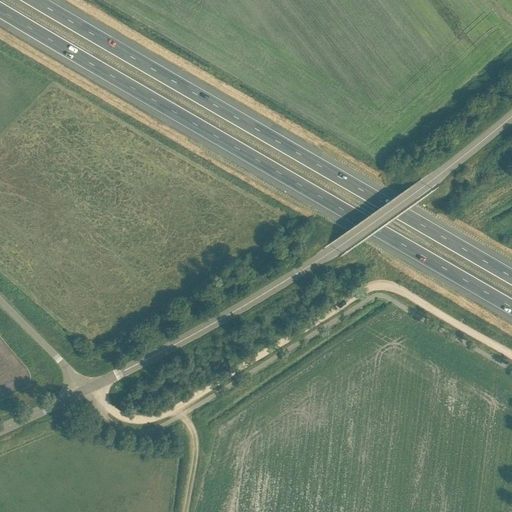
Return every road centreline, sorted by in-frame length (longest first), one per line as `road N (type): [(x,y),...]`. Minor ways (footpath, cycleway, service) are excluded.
road 1 (motorway): [(0,9),(511,307)]
road 2 (motorway): [(511,278),(34,0)]
road 3 (unclassified): [(88,389),(338,253),(511,119)]
road 4 (track): [(511,354),(382,285),(148,419),(121,417),(88,389)]
road 5 (unclassified): [(88,389),(0,301)]
